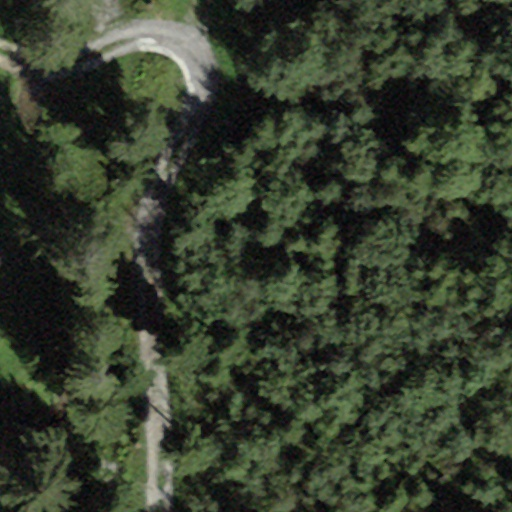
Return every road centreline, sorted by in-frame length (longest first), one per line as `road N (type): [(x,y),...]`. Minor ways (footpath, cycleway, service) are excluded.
road 1 (track): [(191,56),(205,89),(150,231),(161,511)]
road 2 (track): [(0,54),(57,66),(161,41),(191,56)]
